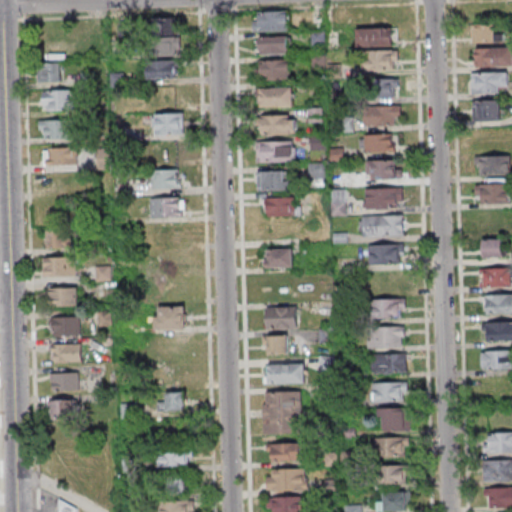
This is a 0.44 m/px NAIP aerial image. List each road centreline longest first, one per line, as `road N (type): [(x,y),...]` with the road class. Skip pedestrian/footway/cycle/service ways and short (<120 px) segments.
road 1 (residential): [(447,511),(431,0)]
road 2 (residential): [(228,511),(214,0)]
road 3 (tertiary): [(15,511),(0,6)]
